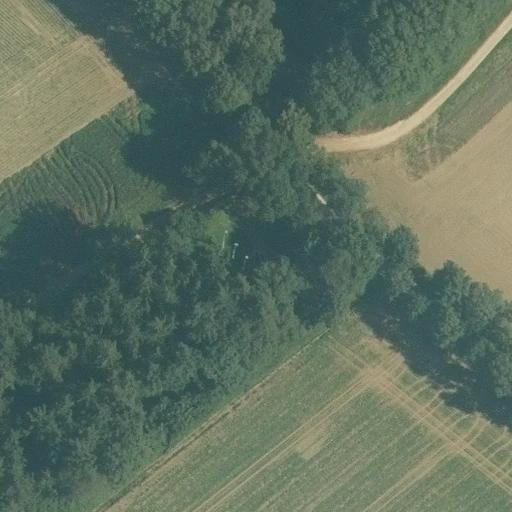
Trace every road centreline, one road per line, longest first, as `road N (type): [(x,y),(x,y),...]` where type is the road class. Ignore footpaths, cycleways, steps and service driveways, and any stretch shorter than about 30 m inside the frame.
road 1 (unclassified): [(511,370),(339,229),(171,0)]
road 2 (track): [(0,318),(206,180),(280,150)]
road 3 (track): [(511,19),(383,144),(280,150)]
